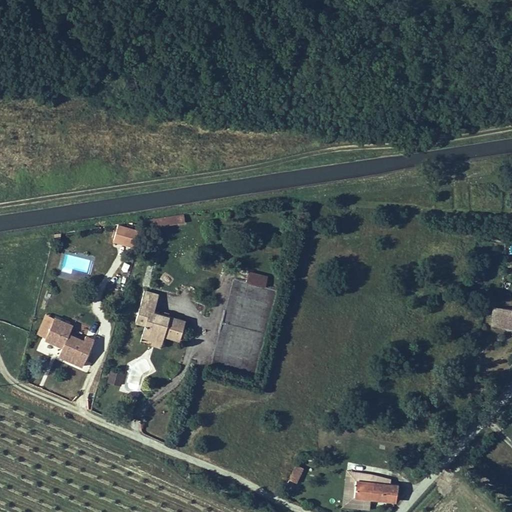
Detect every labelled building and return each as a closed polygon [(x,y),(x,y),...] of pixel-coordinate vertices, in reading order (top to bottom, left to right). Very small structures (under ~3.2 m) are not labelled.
[(183,211),(172,213),(173,223),(185,221),(183,211)] [(154,215),(151,224),(157,226),(161,214),(154,215)] [(132,247),(138,229),(118,222),(112,240),(132,247)] [(265,286),(267,273),(248,270),(246,283),(265,286)] [(160,299),(145,294),(135,325),(145,328),(141,341),(151,344),(160,339),(164,340),(179,345),(185,325),(155,315),(160,299)] [(502,319),(511,320),(511,302),(504,302),(502,319)] [(78,320),(59,312),(50,333),(66,340),(62,348),(88,360),(100,334),(92,330),(90,334),(75,327),(78,320)] [(164,340),(160,339),(151,344),(150,349),(160,352),(164,340)] [(118,373),(111,370),(106,382),(114,384),(118,373)] [(300,458),(297,466),(303,469),(307,462),(300,458)] [(297,466),(293,473),(300,476),(303,469),(297,466)] [(358,473),(354,490),(395,500),(399,483),(358,473)]
